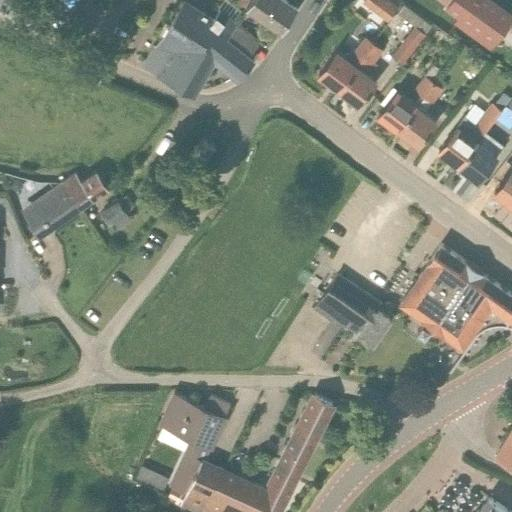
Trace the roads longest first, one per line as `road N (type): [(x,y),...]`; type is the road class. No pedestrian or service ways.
road 1 (residential): [(406,431),(365,395),(318,383),(99,376)]
road 2 (residential): [(99,376),(100,347),(233,160),(242,103)]
road 3 (unclassified): [(511,263),(264,77)]
road 4 (residential): [(242,103),(200,102),(0,24)]
